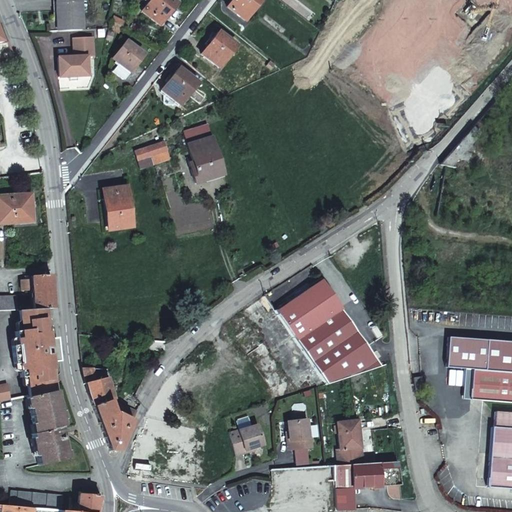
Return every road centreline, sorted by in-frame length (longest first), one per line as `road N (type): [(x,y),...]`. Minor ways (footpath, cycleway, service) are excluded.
road 1 (residential): [(401,192),(202,331),(158,377),(110,479)]
road 2 (residential): [(401,192),(391,231),(404,368),(434,510)]
road 3 (tertiary): [(52,180),(70,372),(110,479)]
road 4 (residential): [(207,0),(79,165),(52,180)]
road 5 (tertiary): [(0,0),(45,123),(52,180)]
road 6 (residential): [(511,68),(401,192)]
